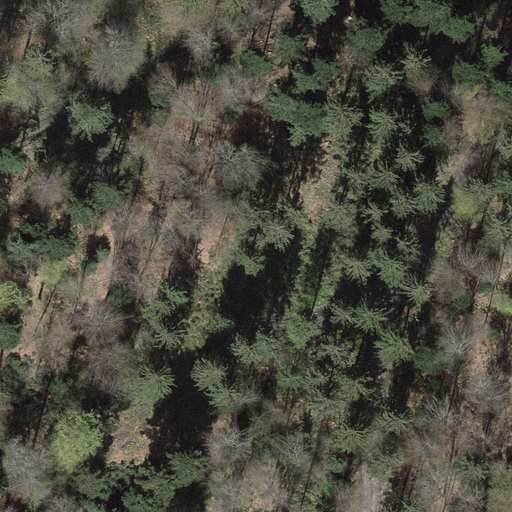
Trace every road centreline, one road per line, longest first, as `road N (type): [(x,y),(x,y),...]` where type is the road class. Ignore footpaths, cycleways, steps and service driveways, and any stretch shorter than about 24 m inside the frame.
road 1 (track): [(511,107),(397,275),(371,409),(371,511)]
road 2 (track): [(250,0),(0,135)]
